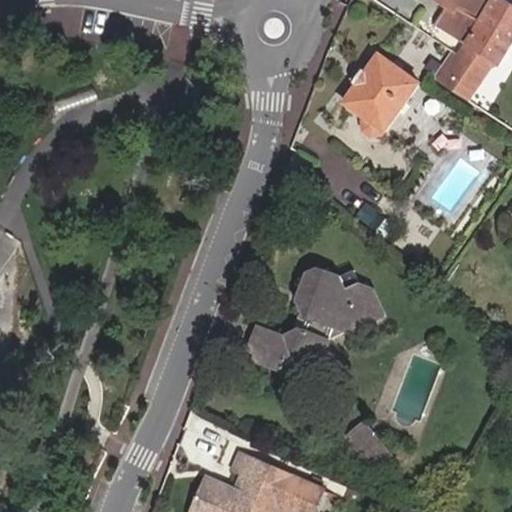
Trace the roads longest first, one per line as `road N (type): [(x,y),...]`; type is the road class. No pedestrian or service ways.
road 1 (residential): [(115,511),(163,411),(255,167),(271,59)]
road 2 (residential): [(241,25),(118,0)]
